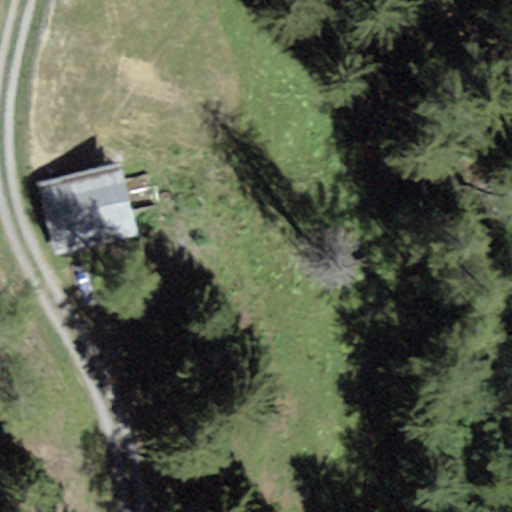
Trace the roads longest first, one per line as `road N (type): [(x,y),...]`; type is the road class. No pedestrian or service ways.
road 1 (track): [(0,181),(16,241),(86,373),(125,511)]
road 2 (track): [(22,0),(0,148)]
